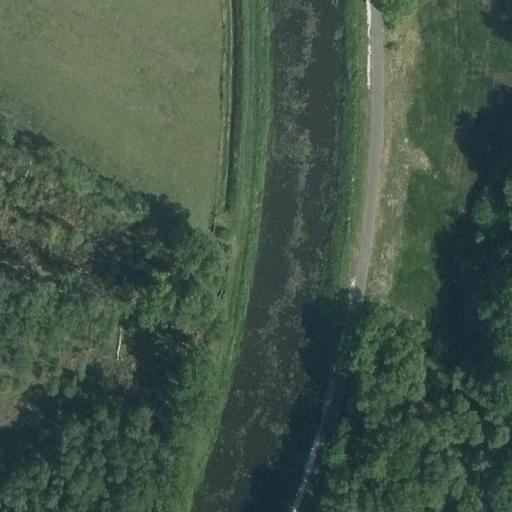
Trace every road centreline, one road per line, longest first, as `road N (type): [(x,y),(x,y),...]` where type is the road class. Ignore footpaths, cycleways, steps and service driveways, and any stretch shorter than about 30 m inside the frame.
road 1 (unclassified): [(375,0),(373,136),(355,314),(300,511)]
road 2 (track): [(234,255),(194,442),(167,511)]
